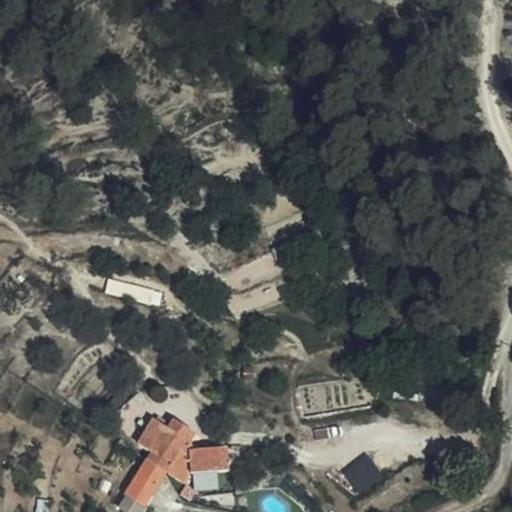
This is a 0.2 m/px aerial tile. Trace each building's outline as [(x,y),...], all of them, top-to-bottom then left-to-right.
[(142,438),(157,447),(170,426),(154,418),(142,438)] [(153,454),(169,463),(178,447),(189,429),(174,420),(170,426),(157,447),(153,454)] [(189,429),(178,447),(186,451),(197,433),(189,429)] [(169,463),(172,466),(190,475),(190,467),(190,453),(186,451),(178,447),(169,463)] [(190,453),(190,467),(219,467),(219,465),(218,451),(190,453)] [(218,451),(219,465),(228,465),(228,451),(218,451)] [(360,490),(384,471),(369,452),(345,472),(360,490)] [(149,499),(169,463),(153,454),(132,488),(149,499)] [(143,511),(149,499),(132,488),(125,501),(143,511)]
